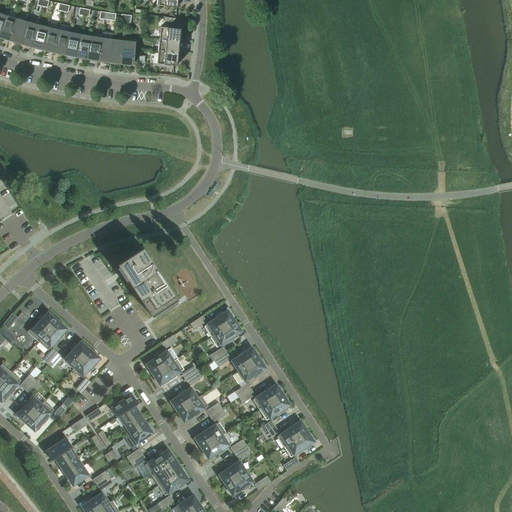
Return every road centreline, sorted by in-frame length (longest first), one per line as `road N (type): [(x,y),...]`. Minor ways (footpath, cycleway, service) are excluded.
road 1 (residential): [(327,445),(173,209)]
road 2 (residential): [(190,92),(96,82),(0,59)]
road 3 (residential): [(121,364),(219,511)]
road 4 (residential): [(19,275),(96,230),(173,209)]
road 5 (residential): [(173,209),(198,191),(216,162),(213,122),(190,92)]
road 6 (residential): [(19,275),(121,364)]
road 7 (residential): [(85,259),(140,347),(121,364)]
road 8 (residential): [(75,511),(34,449),(0,418)]
